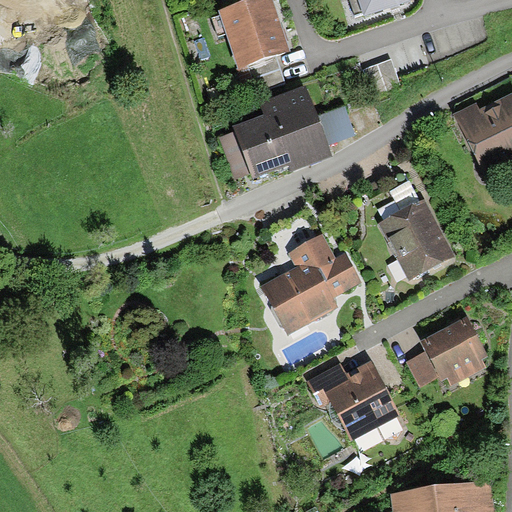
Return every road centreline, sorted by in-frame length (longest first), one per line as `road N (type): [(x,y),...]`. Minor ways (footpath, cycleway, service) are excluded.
road 1 (residential): [(511,65),(231,212)]
road 2 (track): [(0,259),(40,267),(231,212)]
road 3 (residential): [(439,14),(332,47),(306,34),(294,0)]
road 4 (residential): [(511,264),(365,339)]
